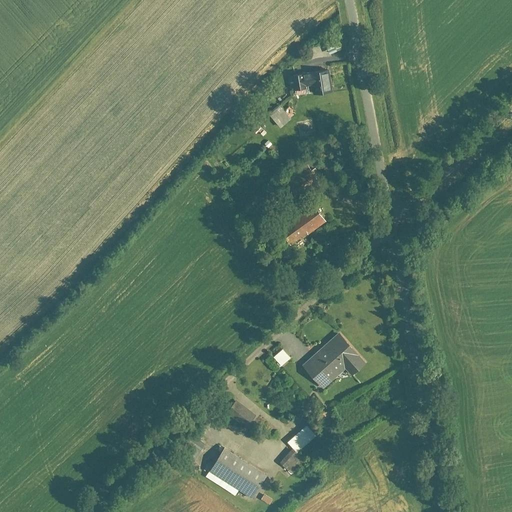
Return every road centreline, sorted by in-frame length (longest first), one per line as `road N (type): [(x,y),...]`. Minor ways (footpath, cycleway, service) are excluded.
road 1 (unclassified): [(136,451),(389,214)]
road 2 (unclassified): [(442,511),(389,214)]
road 3 (unclassified): [(389,214),(351,0)]
road 4 (unclassified): [(389,214),(511,108)]
